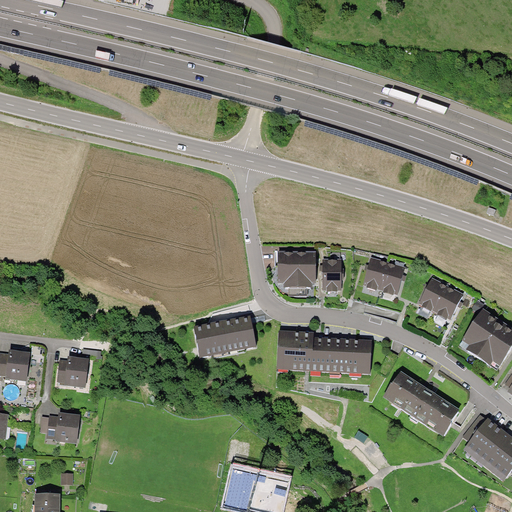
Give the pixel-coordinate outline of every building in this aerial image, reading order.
[(316,251),(278,251),(278,283),(284,283),(284,287),(313,287),(313,283),(316,283),(316,251)] [(380,290),(388,262),(371,257),(369,265),(368,268),(367,271),(363,285),(366,286),(366,287),(377,290),(377,289),(380,290)] [(341,259),(323,259),(323,268),(323,290),(326,290),(326,291),(338,292),(338,290),(341,290),(341,280),(343,280),(344,269),(341,269),(341,259)] [(405,267),(388,262),(380,290),(383,291),(383,292),(394,295),(394,294),(397,295),(401,280),(402,277),(403,275),(405,267)] [(418,305),(434,313),(448,285),(432,278),(428,285),(427,288),(426,290),(418,305)] [(448,285),(434,313),(447,320),(448,318),(451,320),(458,306),(459,304),(460,302),(464,294),(448,285)] [(497,370),(511,347),(511,327),(483,309),(459,345),(497,370)] [(194,326),(200,357),(256,347),(251,315),(223,321),(194,326)] [(314,332),(279,330),(277,369),(370,374),(372,340),(318,337),(314,337),(314,332)] [(18,350),(9,349),(8,354),(6,376),(5,378),(27,381),(30,352),(18,350)] [(83,349),(82,356),(101,359),(102,351),(83,349)] [(0,375),(6,376),(8,354),(0,352),(0,375)] [(75,357),(68,356),(67,360),(59,360),(57,382),(65,383),(65,385),(86,388),(89,358),(75,357)] [(424,386),(401,371),(384,397),(443,436),(460,410),(424,386)] [(64,413),(59,412),(58,416),(49,415),(49,417),(47,434),(47,438),(55,439),(55,441),(77,443),(80,415),(64,413)] [(9,414),(0,413),(0,438),(6,439),(9,414)] [(469,442),(487,420),(480,415),(463,437),(469,442)] [(47,434),(49,417),(42,417),(40,433),(47,434)] [(511,436),(507,433),(488,418),(487,420),(469,442),(463,450),(503,481),(511,471),(511,469),(511,436)] [(261,469),(234,463),(224,508),(240,511),(284,511),(292,476),(275,472),(261,469)] [(73,473),(61,473),(61,485),(73,485),(73,473)] [(60,511),(60,493),(35,493),(34,511),(60,511)]
